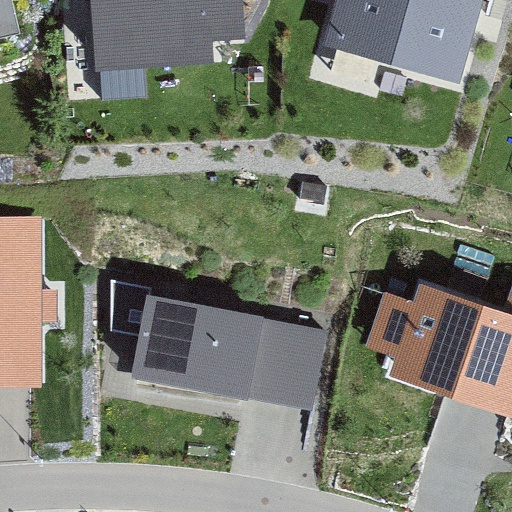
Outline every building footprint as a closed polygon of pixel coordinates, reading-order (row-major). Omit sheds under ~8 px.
[(11,0),(0,0),(0,34),(18,30),(11,0)] [(93,0),(97,60),(209,52),(208,35),(241,33),(238,0),(93,0)] [(473,0),(343,0),(332,41),(452,76),(473,0)] [(31,231),(0,230),(0,369),(31,370),(31,231)] [(400,369),(509,406),(511,395),(511,313),(509,322),(425,293),(400,369)] [(244,394),(252,350),(286,357),(288,349),(320,355),(325,331),(148,296),(133,373),(244,394)]
